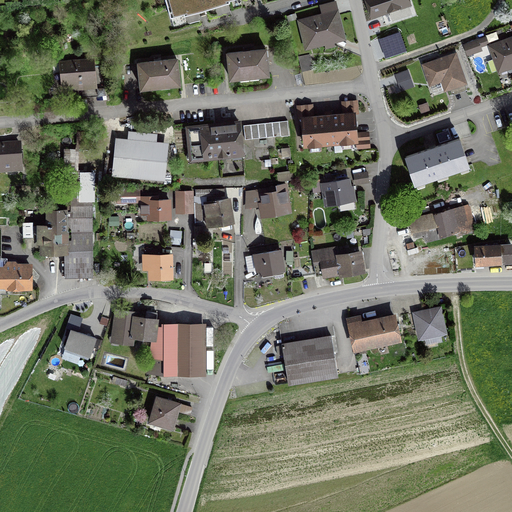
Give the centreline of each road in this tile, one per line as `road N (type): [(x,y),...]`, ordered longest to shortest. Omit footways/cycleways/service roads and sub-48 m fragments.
road 1 (residential): [(373,83),(0,123)]
road 2 (unclassified): [(0,325),(102,290),(168,296),(254,327)]
road 3 (tertiary): [(254,327),(225,384),(183,511)]
road 4 (track): [(511,457),(465,378),(453,284)]
road 5 (residential): [(376,290),(385,139)]
road 6 (tertiary): [(511,283),(376,290)]
road 7 (residential): [(385,139),(511,96)]
road 8 (tertiary): [(376,290),(289,308),(254,327)]
